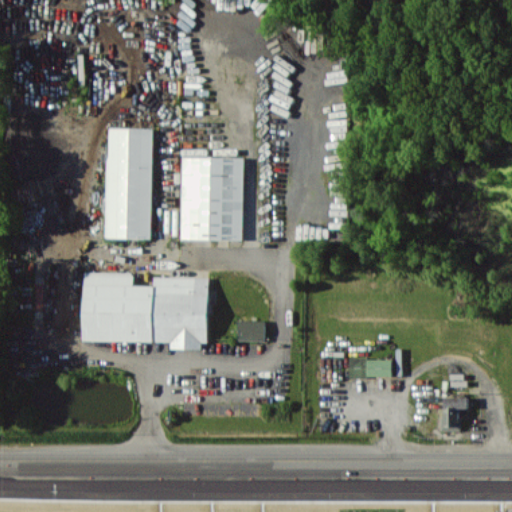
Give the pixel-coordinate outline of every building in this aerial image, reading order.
[(155,128),(109,127),(107,237),(152,238),(155,128)] [(244,240),(245,157),(184,156),(182,239),(244,240)] [(172,341),(172,348),(203,348),(203,342),(209,342),(210,277),(155,276),(155,285),(135,285),(135,272),(86,272),(85,340),(172,341)] [(266,320),(239,320),(239,340),(266,340),(266,320)] [(350,376),(393,376),(393,358),(351,357),(350,376)] [(443,430),(461,430),(461,408),(469,408),(469,397),(444,396),(443,430)]
